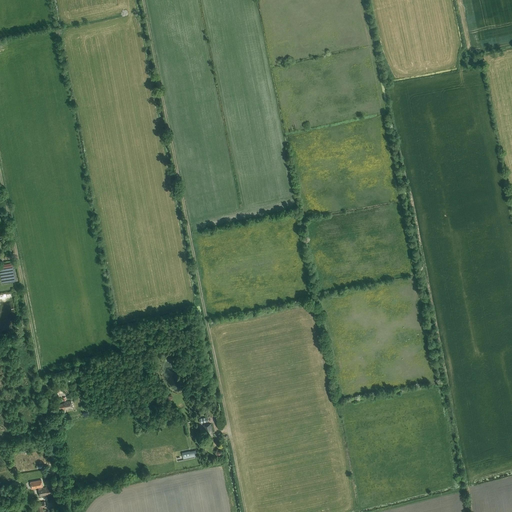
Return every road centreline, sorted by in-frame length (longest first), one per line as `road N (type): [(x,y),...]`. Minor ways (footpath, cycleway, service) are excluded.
road 1 (track): [(141,0),(242,511)]
road 2 (track): [(0,177),(63,511)]
